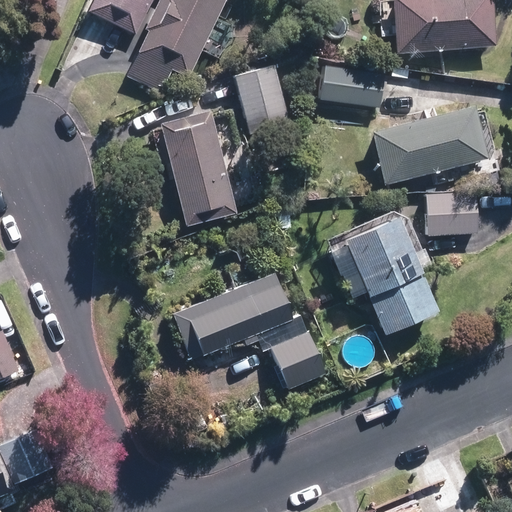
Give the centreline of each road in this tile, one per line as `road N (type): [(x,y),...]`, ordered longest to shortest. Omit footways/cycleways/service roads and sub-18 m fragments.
road 1 (residential): [(29,150),(78,347),(148,511)]
road 2 (residential): [(511,379),(200,511)]
